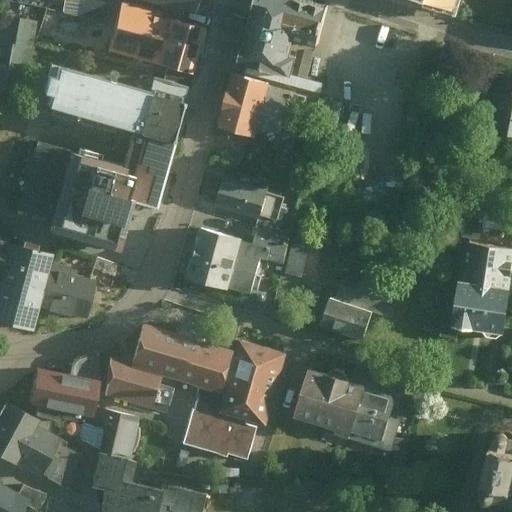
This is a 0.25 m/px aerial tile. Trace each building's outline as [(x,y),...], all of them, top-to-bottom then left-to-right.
[(64,0),(64,11),(83,13),(84,0),(64,0)] [(175,0),(194,5),(205,8),(207,0),(175,0)] [(324,7),(299,0),(252,0),(235,64),(303,83),(324,7)] [(414,0),(422,3),(455,11),(457,0),(414,0)] [(138,67),(179,78),(191,32),(156,22),(158,15),(118,5),(106,53),(140,62),(138,67)] [(20,15),(12,63),(0,60),(0,87),(9,89),(10,77),(28,80),(38,18),(20,15)] [(116,171),(64,156),(43,227),(113,247),(126,203),(148,209),(182,90),(149,81),(145,93),(51,66),(38,109),(127,135),(116,171)] [(278,133),(289,94),(266,88),(266,85),(231,75),(217,128),(253,137),(255,127),(278,133)] [(511,77),(496,75),(486,129),(511,133),(511,77)] [(267,188),(223,176),(215,206),(258,218),(267,188)] [(456,342),(457,331),(503,338),(511,274),(511,246),(508,246),(511,218),(511,212),(457,205),(452,240),(462,242),(451,324),(442,323),(439,340),(456,342)] [(290,235),(258,226),(253,243),(197,227),(184,273),(248,292),(258,257),(282,263),(290,235)] [(297,233),(290,268),(307,271),(314,237),(297,233)] [(4,238),(0,237),(0,324),(26,331),(46,259),(1,246),(4,238)] [(96,267),(115,271),(118,258),(98,254),(96,267)] [(66,270),(48,265),(36,311),(79,321),(88,283),(65,277),(66,270)] [(318,328),(359,341),(369,313),(328,299),(318,328)] [(238,354),(142,326),(133,362),(132,368),(176,380),(200,387),(224,393),(219,410),(263,422),(269,424),(289,355),(241,342),(238,354)] [(95,373),(95,349),(65,355),(67,370),(35,363),(25,394),(41,399),(39,410),(61,415),(64,403),(85,408),(95,373)] [(132,368),(133,362),(108,357),(107,393),(167,410),(176,380),(132,368)] [(292,375),(278,423),(329,439),(328,442),(383,458),(400,401),(350,386),(348,392),(292,375)] [(224,393),(200,387),(184,443),(251,462),(263,422),(219,410),(224,393)] [(140,415),(99,405),(89,446),(129,456),(140,415)] [(56,436),(0,408),(0,462),(34,479),(56,436)] [(511,432),(509,432),(508,435),(507,433),(502,431),(497,431),(494,436),(491,444),(490,444),(480,482),(482,483),(480,493),(482,499),(484,501),(490,501),(492,500),(491,504),(502,507),(504,503),(511,505),(511,432)] [(82,459),(61,449),(46,479),(66,490),(82,459)] [(120,459),(93,453),(86,485),(115,491),(109,511),(152,511),(158,488),(116,479),(120,459)] [(12,502),(0,495),(0,511),(20,511),(23,509),(32,511),(35,511),(44,498),(21,490),(12,502)]
